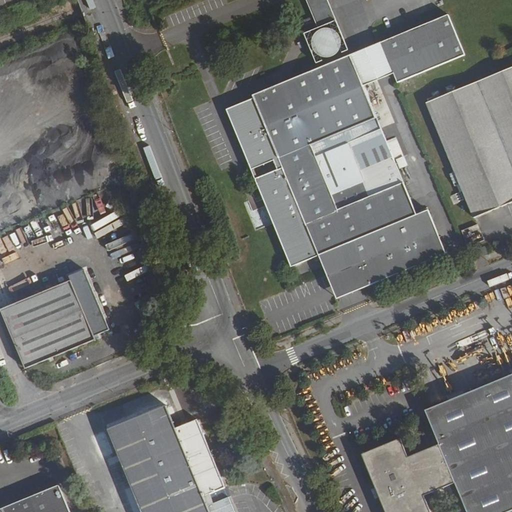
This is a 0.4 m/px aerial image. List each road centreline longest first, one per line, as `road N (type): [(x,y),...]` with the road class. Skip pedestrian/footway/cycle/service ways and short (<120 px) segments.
road 1 (tertiary): [(229,332),(103,0)]
road 2 (unknown): [(260,315),(318,291),(336,294),(377,362),(337,377),(320,395),(358,500)]
road 3 (unclassified): [(245,370),(511,265)]
road 4 (residential): [(0,427),(229,332)]
road 5 (unknown): [(353,20),(425,200)]
road 6 (unknown): [(0,270),(101,233),(122,242),(142,291)]
road 7 (tertiary): [(312,511),(245,370)]
road 8 (unknown): [(377,362),(498,318)]
road 9 (unknown): [(65,400),(112,511)]
